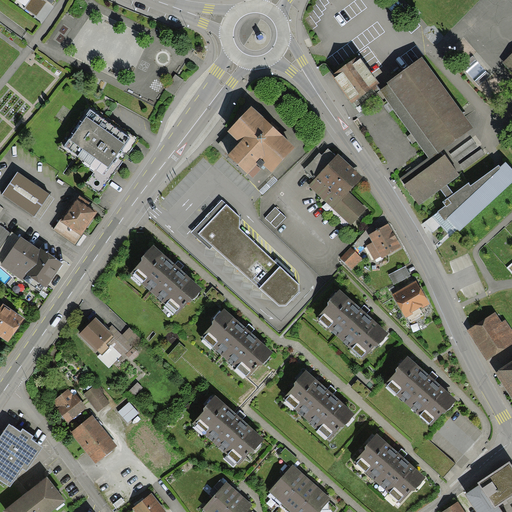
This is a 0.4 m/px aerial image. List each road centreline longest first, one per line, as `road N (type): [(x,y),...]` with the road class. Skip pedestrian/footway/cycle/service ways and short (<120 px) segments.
road 1 (secondary): [(239,57),(4,387)]
road 2 (tertiary): [(278,48),(378,183),(436,286)]
road 3 (tertiary): [(436,286),(511,433)]
road 4 (residential): [(104,511),(4,387)]
road 5 (unknown): [(45,231),(64,197),(59,184),(24,158),(0,184)]
